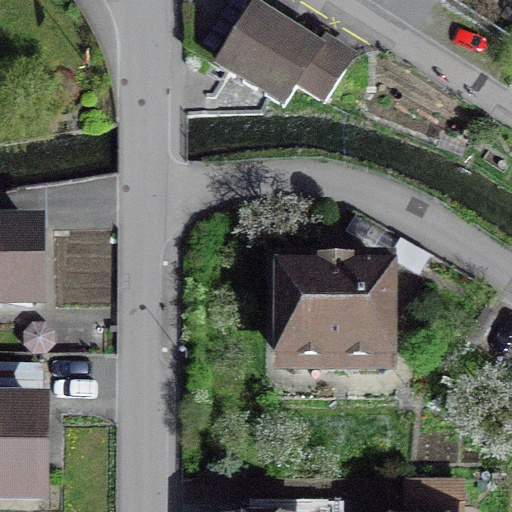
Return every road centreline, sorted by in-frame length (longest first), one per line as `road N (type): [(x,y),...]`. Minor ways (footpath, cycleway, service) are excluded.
road 1 (residential): [(511,281),(358,194),(285,184),(148,195)]
road 2 (residential): [(148,195),(147,511)]
road 3 (residential): [(335,0),(511,110)]
road 4 (residential): [(142,0),(148,195)]
